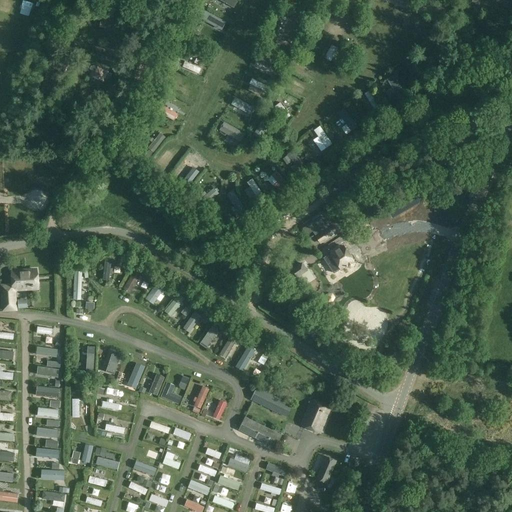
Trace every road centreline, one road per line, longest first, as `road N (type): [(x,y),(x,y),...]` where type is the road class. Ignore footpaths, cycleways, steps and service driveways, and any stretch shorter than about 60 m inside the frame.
road 1 (unclassified): [(0,246),(95,231),(127,235),(398,408)]
road 2 (tertiary): [(398,408),(477,198),(511,132)]
road 3 (track): [(170,0),(116,120),(50,217),(48,238)]
